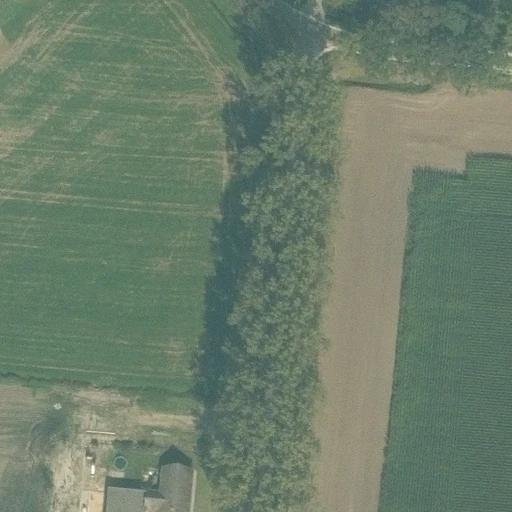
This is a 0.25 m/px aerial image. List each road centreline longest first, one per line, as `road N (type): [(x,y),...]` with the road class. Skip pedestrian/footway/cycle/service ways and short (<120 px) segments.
road 1 (unclassified): [(266,511),(312,35)]
road 2 (unclassified): [(312,35),(359,48),(511,62)]
